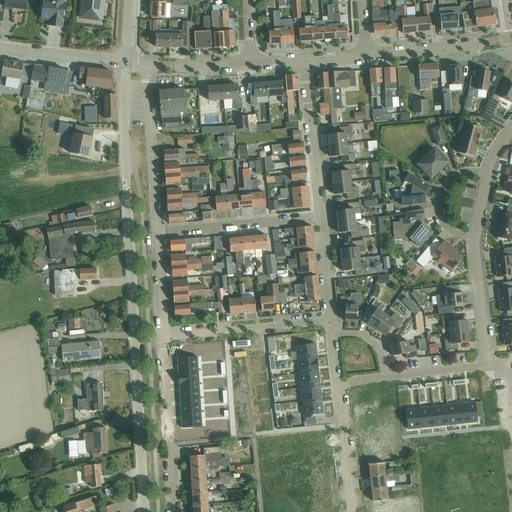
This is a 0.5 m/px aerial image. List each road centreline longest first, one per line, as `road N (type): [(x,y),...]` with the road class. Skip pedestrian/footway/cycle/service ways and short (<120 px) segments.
road 1 (residential): [(143,511),(125,63)]
road 2 (residential): [(173,511),(163,337)]
road 3 (residential): [(163,337),(329,320)]
road 4 (residential): [(155,231),(144,65)]
road 5 (residential): [(155,231),(319,216)]
road 6 (residential): [(319,216),(303,62)]
road 7 (tertiary): [(365,56),(508,38)]
road 8 (residential): [(489,366),(472,236)]
road 9 (residential): [(349,511),(338,384)]
road 10 (tertiary): [(125,63),(0,49)]
road 11 (residential): [(472,236),(452,232),(438,217),(435,190),(447,174),(483,171)]
